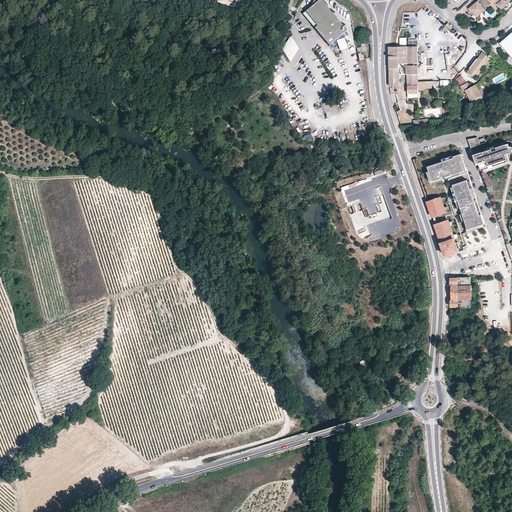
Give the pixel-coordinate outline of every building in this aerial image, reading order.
[(328,47),(337,39),(341,36),(346,32),(327,10),(328,8),(327,5),(325,3),(323,1),(321,0),(318,0),(316,1),(314,2),(312,4),(311,6),(311,8),(305,13),(316,27),(314,29),(328,47)] [(500,10),(496,5),(502,0),(501,0),(478,0),(479,2),(477,4),(474,3),(469,8),(469,11),(473,16),(476,17),(481,12),(481,9),(487,5),(488,6),(490,5),(496,5),(500,10)] [(502,0),(496,5),(500,10),(506,5),(502,0)] [(302,15),(314,29),(316,27),(305,13),(302,15)] [(301,34),(304,41),(314,38),(312,31),(301,34)] [(346,32),(328,47),(330,49),(348,34),(346,32)] [(511,32),(498,45),(511,61),(511,32)] [(281,51),(292,60),(301,48),(290,39),(281,51)] [(417,47),(397,47),(390,47),(388,47),(389,86),(399,86),(399,63),(407,63),(411,63),(412,70),(417,70),(417,47)] [(490,60),(482,54),(467,73),(474,79),(490,60)] [(418,82),(417,70),(412,70),(411,63),(407,63),(407,82),(418,82)] [(461,86),(466,82),(460,75),(455,79),(461,86)] [(407,94),(417,93),(417,87),(418,82),(407,82),(407,94)] [(431,83),(419,84),(419,91),(425,91),(426,90),(431,90),(431,83)] [(467,83),(460,87),(463,92),(465,91),(471,102),(474,100),(476,103),(483,100),(475,85),(470,88),(467,83)] [(408,112),(408,101),(398,101),(399,112),(408,112)] [(477,137),(468,140),(473,153),(478,150),(477,145),(480,144),(477,137)] [(508,141),(478,150),(473,153),(479,171),(481,171),(476,154),(509,143),(508,141)] [(476,154),(481,171),(511,161),(511,145),(511,146),(511,142),(511,141),(508,141),(509,143),(476,154)] [(448,179),(466,233),(486,226),(461,153),(425,166),(431,185),(448,179)] [(511,161),(481,171),(482,173),(510,164),(511,161)] [(362,208),(362,209),(377,204),(373,194),(371,195),(369,191),(358,195),(361,204),(358,204),(359,209),(362,208)] [(428,201),(433,218),(446,214),(441,197),(428,201)] [(435,224),(448,219),(446,214),(433,218),(435,224)] [(435,224),(446,257),(460,252),(456,242),(463,239),(459,227),(452,230),(448,219),(435,224)] [(450,300),(451,308),(471,308),(471,300),(473,300),(473,285),(471,285),(471,277),(459,277),(459,278),(450,278),(450,285),(452,285),(452,300),(450,300)] [(363,360),(360,362),(364,369),(368,366),(363,360)]
